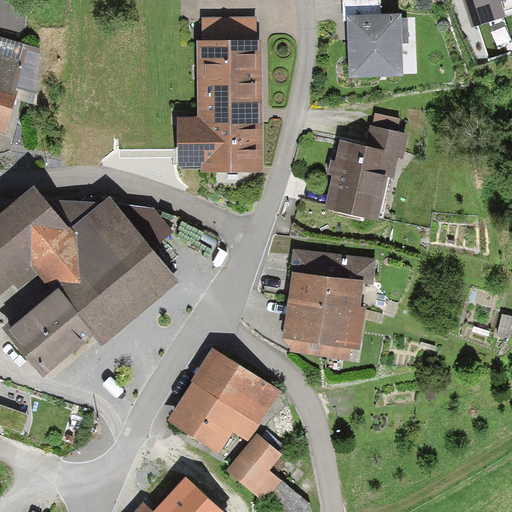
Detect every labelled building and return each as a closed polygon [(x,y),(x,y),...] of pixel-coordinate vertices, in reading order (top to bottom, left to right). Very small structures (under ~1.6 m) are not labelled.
[(27,0),(0,0),(0,39),(26,47),(27,0)] [(380,0),(343,0),(344,22),(347,21),(348,79),(403,78),(402,15),(381,15),(380,0)] [(463,0),(472,25),(504,14),(500,1),(503,0),(463,0)] [(0,134),(4,135),(15,101),(36,107),(37,95),(41,51),(26,47),(0,39),(0,134)] [(262,173),(263,40),(197,41),(197,124),(177,124),(177,161),(177,166),(203,166),(203,172),(262,173)] [(177,161),(177,124),(119,124),(120,162),(177,161)] [(341,144),(325,211),(376,223),(387,177),(394,179),(399,161),(404,161),(410,135),(383,130),(378,151),(341,144)] [(103,346),(179,283),(153,250),(118,206),(110,197),(104,202),(44,201),(35,189),(6,212),(0,210),(0,298),(15,286),(17,288),(36,272),(51,288),(54,286),(97,337),(103,346)] [(153,250),(173,233),(154,209),(118,206),(153,250)] [(360,311),(364,284),(375,286),(378,260),(294,249),(287,302),(360,311)] [(97,337),(54,286),(51,288),(2,329),(44,380),(97,337)] [(360,311),(287,302),(282,340),(291,341),(290,352),(350,361),(351,350),(360,350),(365,312),(360,311)] [(235,435),(248,443),(281,391),(214,349),(167,423),(221,457),(235,435)] [(284,456),(258,435),(228,472),(266,503),(282,483),(269,473),(284,456)] [(152,511),(145,503),(137,511),(220,511),(186,480),(155,511),(152,511)]
